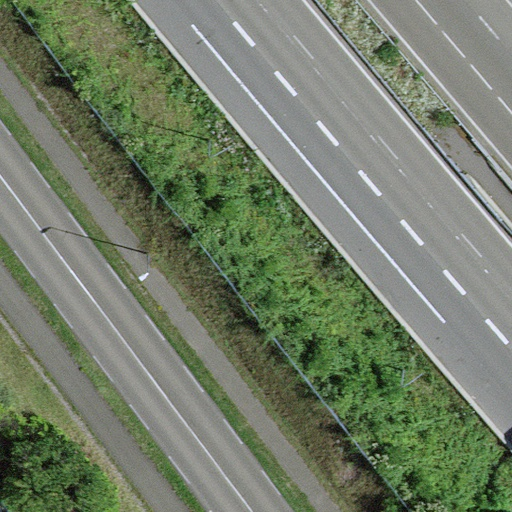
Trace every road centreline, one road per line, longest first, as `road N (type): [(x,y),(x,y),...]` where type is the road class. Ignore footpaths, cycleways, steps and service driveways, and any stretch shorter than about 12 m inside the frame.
road 1 (secondary): [(252,511),(0,173)]
road 2 (motorway): [(261,0),(511,287)]
road 3 (motorway): [(511,98),(429,0)]
